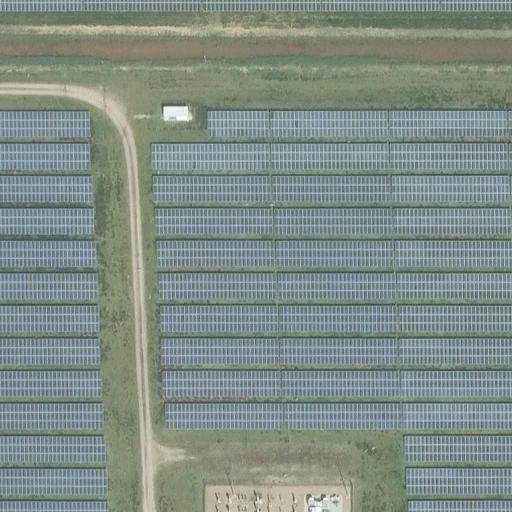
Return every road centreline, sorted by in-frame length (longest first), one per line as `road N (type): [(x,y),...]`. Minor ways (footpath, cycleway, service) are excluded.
road 1 (track): [(150,511),(123,122),(100,92),(0,87)]
road 2 (track): [(347,456),(146,456)]
